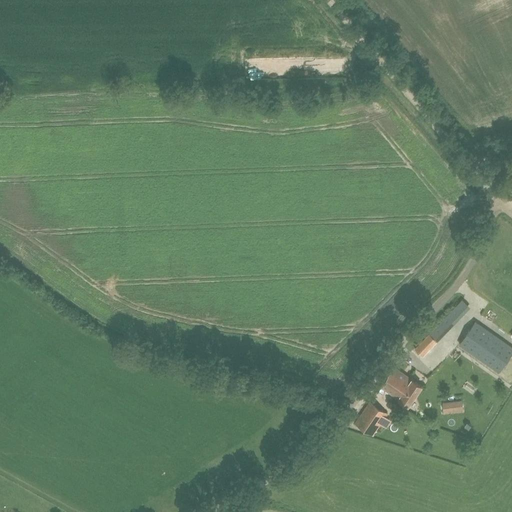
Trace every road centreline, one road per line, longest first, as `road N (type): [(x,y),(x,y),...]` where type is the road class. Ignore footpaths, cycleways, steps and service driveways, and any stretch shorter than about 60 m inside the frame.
road 1 (track): [(496,203),(327,0)]
road 2 (unclassified): [(211,511),(301,456),(346,416),(403,344)]
road 3 (track): [(496,203),(465,274),(403,344)]
